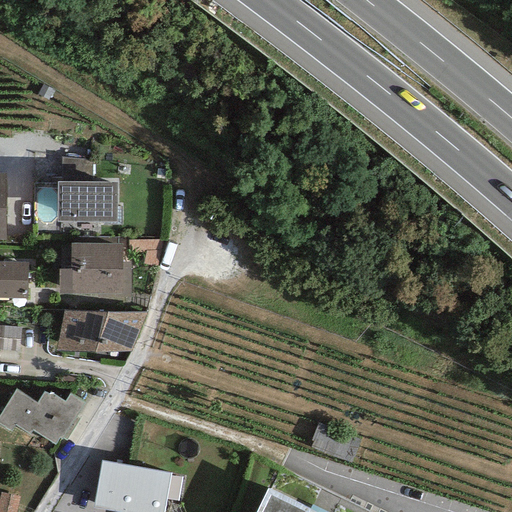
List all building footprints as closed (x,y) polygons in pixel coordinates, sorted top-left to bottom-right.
[(90,160),(61,157),(61,182),(91,182),(90,160)] [(61,182),(57,182),(57,222),(116,222),(117,183),(91,182),(61,182)] [(163,239),(128,240),(128,252),(145,253),(143,264),(157,265),(163,239)] [(59,267),(70,266),(69,240),(58,240),(59,267)] [(122,244),(71,243),(70,270),(59,270),(59,295),(130,295),(130,263),(122,263),(122,244)] [(27,262),(0,261),(0,297),(26,298),(27,262)] [(130,352),(146,312),(64,311),(56,350),(130,352)] [(0,349),(19,351),(21,327),(0,325),(0,349)] [(31,431),(54,445),(59,438),(61,439),(84,404),(70,394),(64,402),(50,392),(48,394),(44,392),(36,404),(16,390),(0,414),(0,425),(10,432),(14,425),(29,434),(31,431)] [(163,511),(170,473),(101,460),(93,507),(119,511),(163,511)] [(316,511),(269,489),(257,511),(316,511)] [(16,511),(19,496),(0,492),(0,493),(0,511),(16,511)]
